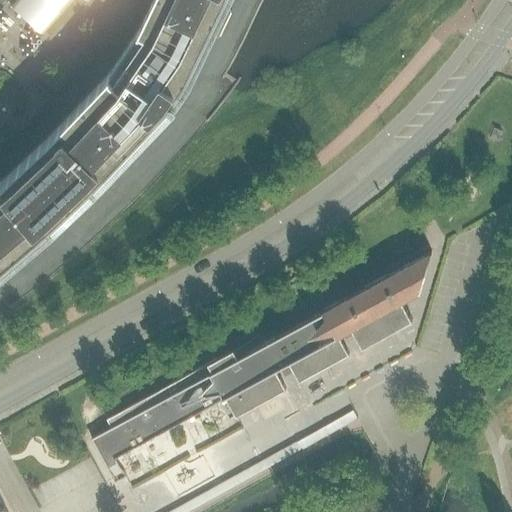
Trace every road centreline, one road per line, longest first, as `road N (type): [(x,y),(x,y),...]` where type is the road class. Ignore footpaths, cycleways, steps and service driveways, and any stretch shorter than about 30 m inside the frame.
road 1 (secondary): [(0,410),(222,289),(328,219),(432,127),(511,31)]
road 2 (secondary): [(501,0),(446,76),(323,191),(214,263),(0,382)]
